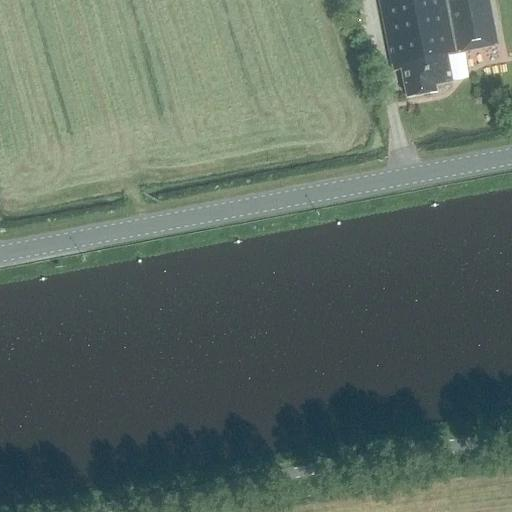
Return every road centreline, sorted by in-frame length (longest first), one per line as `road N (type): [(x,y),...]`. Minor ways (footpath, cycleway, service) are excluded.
road 1 (tertiary): [(0,254),(511,155)]
road 2 (unclassified): [(87,511),(511,438)]
